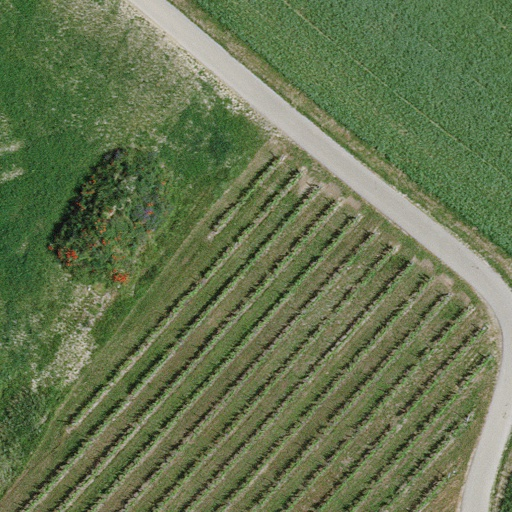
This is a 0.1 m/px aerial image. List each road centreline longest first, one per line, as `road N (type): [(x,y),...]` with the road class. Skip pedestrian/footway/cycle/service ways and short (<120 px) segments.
road 1 (track): [(148,0),(479,270),(511,320)]
road 2 (track): [(511,383),(475,511)]
